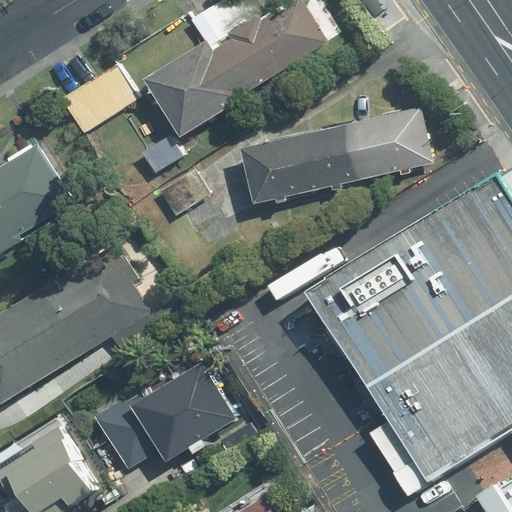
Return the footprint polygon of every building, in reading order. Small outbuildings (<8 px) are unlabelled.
[(228,35),(233,43),(259,87),(328,45),(300,0),(262,24),(258,17),(228,35)] [(374,0),(359,0),(373,19),(383,12),(374,0)] [(206,46),(145,84),(180,141),(231,110),(229,106),(259,87),(233,43),(212,56),(206,46)] [(143,98),(121,64),(63,102),(84,135),(143,98)] [(422,110),(359,125),(372,178),(401,171),(403,177),(412,175),(411,170),(435,164),(422,110)] [(359,125),(308,137),(321,192),(330,189),(331,195),(343,192),(342,186),(372,178),(359,125)] [(308,137),(242,152),(255,207),(275,203),(276,207),(285,205),(284,200),(321,192),(308,137)] [(184,157),(172,138),(141,157),(153,177),(184,157)] [(39,145),(0,168),(0,255),(78,210),(39,145)] [(211,193),(197,171),(158,196),(172,218),(211,193)] [(511,202),(495,176),(288,309),(399,481),(410,497),(470,458),(511,431),(511,202)] [(108,253),(43,293),(85,358),(110,342),(120,358),(184,318),(174,303),(149,318),(108,253)] [(0,409),(1,411),(85,358),(43,293),(25,304),(0,319),(0,409)] [(121,397),(91,415),(128,474),(158,455),(165,467),(237,423),(203,366),(130,410),(121,397)] [(81,451),(63,423),(0,461),(0,464),(18,494),(7,500),(14,511),(57,511),(99,486),(78,454),(81,451)] [(511,448),(489,464),(511,499),(511,498),(511,448)] [(290,511),(278,492),(245,511),(290,511)]
